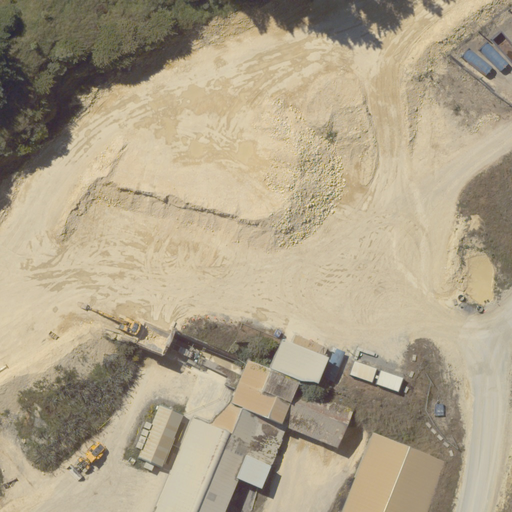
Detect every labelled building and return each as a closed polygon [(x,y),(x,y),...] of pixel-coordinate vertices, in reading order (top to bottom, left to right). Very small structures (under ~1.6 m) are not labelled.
[(310,175),(304,192),(335,204),(342,187),(310,175)] [(303,203),(280,196),(268,236),(291,243),(303,203)] [(329,219),(308,211),(294,251),(314,259),(329,219)] [(188,435),(161,422),(135,475),(162,488),(149,511),(229,511),(236,498),(255,508),(285,447),(327,468),(350,422),(304,399),(298,413),(285,407),(294,389),(304,394),(320,360),(277,338),(259,376),(246,369),(218,427),(197,417),(188,435)] [(428,511),(445,474),(371,444),(342,511),(428,511)]
